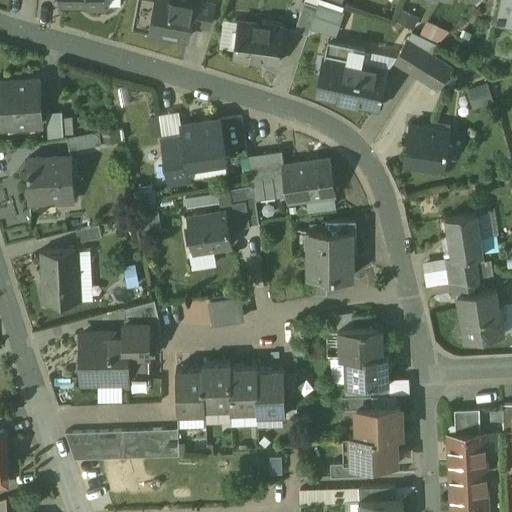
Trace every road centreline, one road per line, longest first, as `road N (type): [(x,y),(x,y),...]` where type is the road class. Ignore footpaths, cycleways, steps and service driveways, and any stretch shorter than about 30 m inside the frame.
road 1 (residential): [(0,25),(274,106),(341,135),(365,157),(389,209),(425,371)]
road 2 (residential): [(0,276),(75,511)]
road 3 (residential): [(425,371),(430,511)]
